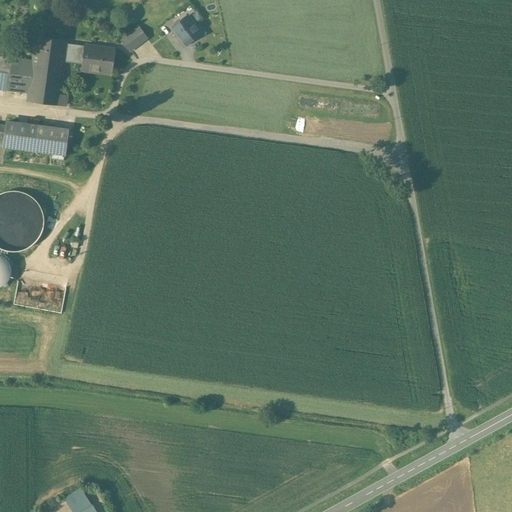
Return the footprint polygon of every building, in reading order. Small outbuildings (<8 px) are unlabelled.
[(187,16),(171,28),(184,46),(200,34),(187,16)] [(139,28),(122,41),(130,51),(147,39),(139,28)] [(65,42),(37,38),(34,61),(29,94),(29,101),(66,106),(67,96),(59,95),(64,56),(83,59),(85,46),(65,43),(65,42)] [(102,49),(96,48),(96,46),(85,45),(83,59),(82,71),(83,71),(83,69),(110,73),(110,75),(111,75),(115,49),(102,47),(102,49)] [(34,61),(0,56),(0,90),(29,94),(34,61)] [(36,126),(7,122),(7,127),(4,146),(33,150),(36,126)] [(68,130),(36,126),(33,150),(52,153),(64,155),(68,130)] [(0,255),(14,260),(16,253),(40,242),(46,220),(35,195),(12,189),(0,194),(0,255)] [(0,285),(17,281),(12,262),(9,263),(7,254),(0,255),(0,285)]
